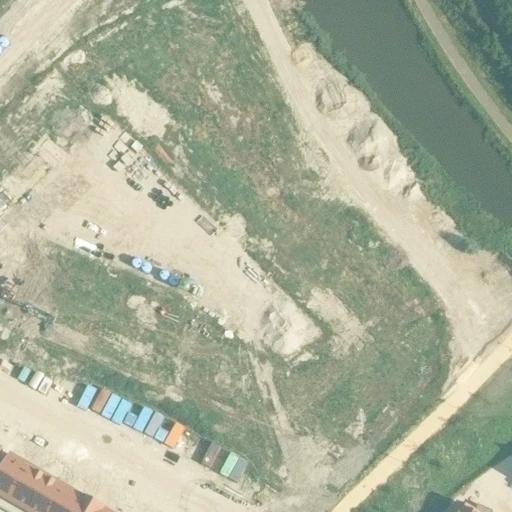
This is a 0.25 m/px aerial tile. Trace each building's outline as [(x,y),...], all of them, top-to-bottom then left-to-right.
[(173,10),(152,31),(163,43),(166,40),(182,57),(220,20),(202,2),(183,21),(173,10)] [(220,20),(182,57),(199,73),(196,76),(207,87),(229,66),(218,56),(236,39),(219,22),(220,21),(220,20)] [(72,29),(54,47),(55,48),(91,84),(108,68),(110,70),(122,59),(101,38),(90,48),(72,29)] [(55,48),(39,64),(75,100),(91,84),(55,48)] [(29,74),(12,91),(48,127),(65,110),(29,74)] [(220,95),(199,116),(211,127),(213,124),(230,141),(266,105),(248,87),(231,105),(220,95)] [(12,91),(0,102),(0,112),(31,144),(48,127),(12,91)] [(266,105),(230,141),(246,158),(244,160),(255,172),(276,151),(266,141),(284,123),(266,105)] [(0,132),(0,166),(4,170),(21,154),(0,132)] [(73,136),(65,145),(71,150),(79,142),(73,136)] [(65,145),(57,153),(62,159),(71,150),(65,145)] [(270,176),(249,197),(260,209),(263,206),(280,223),(317,186),(299,168),(281,187),(270,176)] [(29,180),(21,188),(27,194),(35,185),(29,180)] [(317,186),(280,223),(296,239),(294,242),(305,253),(326,232),(316,222),(334,205),(317,187),(318,187),(317,186)] [(21,188),(13,196),(18,202),(27,194),(21,188)] [(9,241),(6,253),(13,255),(16,243),(9,241)] [(16,243),(13,255),(20,257),(24,245),(16,243)] [(327,251),(306,272),(318,283),(320,281),(337,297),(374,261),(373,260),(372,261),(355,244),(338,261),(327,251)] [(47,252),(44,260),(56,264),(58,256),(47,252)] [(58,256),(56,264),(67,267),(69,260),(58,256)] [(374,261),(337,297),(353,314),(351,317),(362,328),(383,307),(373,297),(391,278),(374,261)] [(88,266),(85,274),(96,278),(99,270),(88,266)] [(99,270),(96,278),(107,282),(110,275),(99,270)] [(4,285),(0,295),(0,337),(6,340),(23,292),(4,285)] [(148,290),(145,297),(155,302),(159,295),(148,290)] [(23,292),(6,340),(26,347),(43,298),(23,292)] [(159,295),(155,302),(166,307),(169,300),(159,295)] [(26,347),(25,348),(48,356),(48,354),(61,310),(43,304),(44,299),(43,298),(26,347)] [(61,310),(48,354),(69,361),(85,313),(63,305),(61,310)] [(181,305),(177,313),(188,318),(192,311),(181,305)] [(192,311),(188,318),(198,323),(202,316),(192,311)] [(400,312),(368,343),(379,354),(382,351),(400,369),(416,352),(419,355),(429,345),(427,342),(437,332),(418,314),(410,322),(400,312)] [(85,313),(69,361),(89,368),(106,320),(85,313)] [(213,322),(210,329),(220,334),(224,327),(213,322)] [(224,327),(220,334),(230,340),(234,333),(224,327)] [(122,328),(101,373),(118,381),(139,337),(122,328)] [(139,337),(118,381),(135,389),(154,349),(156,345),(139,337)] [(245,339),(241,346),(251,352),(255,345),(245,339)] [(323,343),(315,352),(321,357),(329,349),(323,343)] [(255,345),(251,352),(262,358),(266,351),(255,345)] [(154,349),(135,389),(149,396),(169,356),(154,349)] [(329,349),(321,357),(326,363),(334,354),(329,349)] [(149,396),(149,397),(167,406),(167,405),(185,369),(189,360),(171,352),(169,356),(149,396)] [(278,357),(276,369),(283,370),(286,359),(278,357)] [(286,359),(283,370),(291,372),(293,360),(286,359)] [(199,376),(182,412),(200,420),(217,385),(221,376),(203,367),(199,376)] [(185,369),(167,405),(182,412),(199,376),(185,369)] [(214,427),(214,429),(232,437),(254,391),(236,383),(232,391),(214,427)] [(217,385),(200,420),(214,427),(232,391),(217,385)] [(352,390),(330,393),(338,446),(360,443),(352,390)] [(330,393),(308,396),(315,446),(326,445),(327,448),(338,446),(330,393)] [(308,396),(287,399),(294,450),(295,450),(295,449),(315,446),(308,396)] [(267,422),(259,423),(261,441),(270,439),(272,453),(294,450),(287,399),(265,402),(267,422)] [(11,457),(0,474),(0,509),(4,511),(30,468),(11,457)] [(30,468),(4,511),(29,511),(49,479),(30,468)] [(49,479),(29,511),(54,511),(67,490),(49,479)] [(67,490),(54,511),(79,511),(87,499),(86,499),(85,500),(67,490)] [(87,499),(79,511),(104,511),(105,510),(87,499)]
